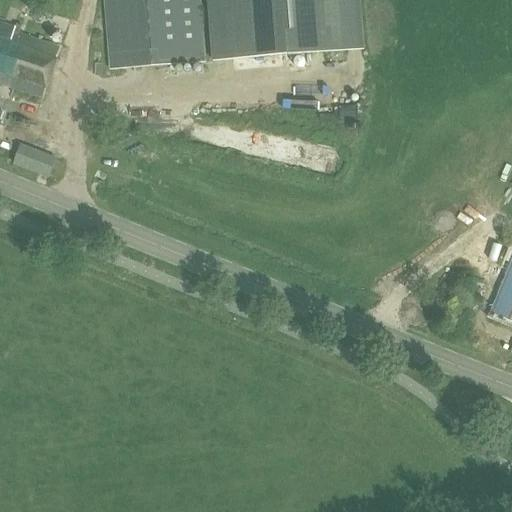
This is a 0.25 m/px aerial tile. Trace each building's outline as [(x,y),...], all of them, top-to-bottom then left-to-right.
[(105,0),(111,70),(204,63),(198,0),(105,0)] [(208,0),(213,62),(363,50),(359,0),(208,0)] [(0,84),(43,98),(60,48),(19,34),(22,25),(17,23),(15,27),(0,21),(0,84)] [(14,164),(49,177),(56,159),(21,145),(14,164)] [(511,258),(490,312),(511,320),(511,258)]
